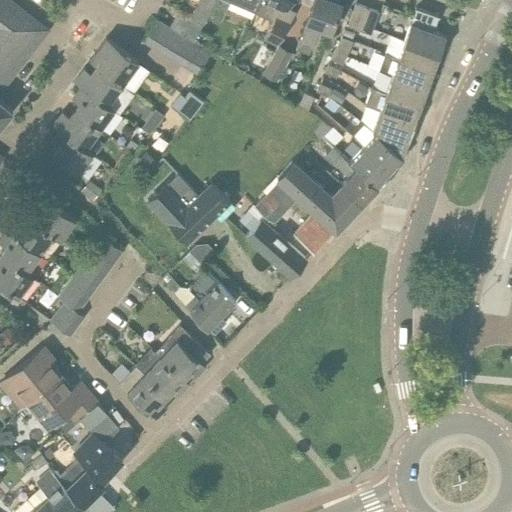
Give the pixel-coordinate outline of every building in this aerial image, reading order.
[(0,0),(0,88),(16,67),(7,59),(36,22),(7,0),(0,0)] [(198,35),(215,0),(199,0),(191,17),(178,10),(169,27),(178,32),(190,38),(195,41),(198,35)] [(255,11),(255,12),(261,0),(228,0),(230,1),(230,0),(249,0),(258,4),(255,11)] [(295,11),(286,7),(289,0),(261,0),(255,12),(273,21),(264,39),(277,46),(279,44),(295,11)] [(318,28),(330,32),(341,3),(338,2),(338,0),(313,0),(300,38),(312,43),(318,28)] [(348,25),(359,29),(367,7),(356,3),(348,25)] [(399,29),(404,9),(386,5),(381,25),(399,29)] [(359,29),(371,33),(379,11),(367,7),(359,29)] [(446,35),(432,30),(437,16),(414,8),(409,22),(410,22),(404,40),(439,53),(446,35)] [(143,40),(154,47),(167,26),(156,19),(143,40)] [(154,47),(165,54),(178,32),(169,27),(167,26),(154,47)] [(165,54),(175,61),(190,38),(178,32),(165,54)] [(122,84),(126,77),(138,61),(106,38),(94,54),(100,59),(96,65),(122,84)] [(175,61),(186,68),(201,45),(195,41),(190,38),(175,61)] [(398,57),(433,70),(439,53),(404,40),(398,57)] [(279,44),(277,46),(262,73),(277,81),(293,52),(279,44)] [(348,48),(338,44),(334,51),(345,55),(348,48)] [(201,45),(186,68),(197,74),(212,52),(201,45)] [(345,55),(334,51),(331,58),(342,62),(345,55)] [(391,75),(427,87),(433,70),(398,57),(385,53),(379,69),(392,73),(391,75)] [(325,71),(336,76),(339,68),(328,64),(325,71)] [(122,84),(96,65),(91,72),(84,67),(74,81),(81,86),(108,104),(118,111),(132,91),(122,84)] [(385,92),(421,105),(427,87),(391,75),(385,92)] [(316,90),(327,95),(330,87),(320,83),(316,90)] [(107,104),(108,104),(81,86),(72,98),(80,104),(75,110),(100,128),(114,109),(107,104)] [(421,105),(385,92),(373,87),(367,104),(379,109),(415,122),(421,105)] [(346,95),(333,88),(328,96),(341,103),(346,95)] [(189,118),(202,100),(189,90),(184,96),(180,93),(171,105),(189,118)] [(307,108),(313,96),(304,92),(298,104),(307,108)] [(0,98),(0,160),(2,158),(0,156),(0,123),(11,110),(11,107),(0,98)] [(400,155),(401,154),(404,151),(415,122),(379,109),(371,129),(375,132),(376,132),(400,155)] [(86,147),(100,128),(75,110),(69,116),(62,111),(53,124),(59,129),(60,129),(86,147)] [(149,134),(156,125),(148,118),(141,128),(149,134)] [(320,138),(331,126),(322,120),(314,132),(320,138)] [(323,135),(328,140),(333,145),(342,136),(332,126),(323,135)] [(85,148),(86,147),(60,129),(59,129),(50,142),(57,147),(52,153),(78,172),(89,156),(92,153),(85,148)] [(364,146),(391,171),(404,157),(401,154),(400,155),(376,132),(375,132),(364,146)] [(138,145),(131,140),(126,147),(133,152),(138,145)] [(348,175),(342,182),(363,201),(378,185),(357,167),(356,168),(349,162),(350,161),(333,146),(325,155),(348,175)] [(350,161),(349,162),(356,168),(357,167),(378,185),(391,171),(364,146),(350,161)] [(135,164),(149,175),(160,160),(146,150),(135,164)] [(292,159),(276,177),(278,180),(279,179),(298,195),(314,209),(334,227),(337,230),(363,201),(342,182),(341,183),(340,182),(331,193),(292,159)] [(279,179),(278,180),(256,205),(275,221),(298,195),(279,179)] [(99,187),(89,180),(81,191),(91,198),(99,187)] [(214,212),(213,213),(220,220),(235,206),(210,180),(196,193),(199,196),(214,212)] [(188,201),(181,193),(160,212),(186,240),(213,213),(214,212),(199,196),(196,193),(188,201)] [(54,233),(57,229),(69,213),(43,194),(33,208),(40,213),(36,219),(54,233)] [(334,227),(314,209),(294,232),(314,250),(334,227)] [(40,252),(54,233),(36,219),(29,214),(24,220),(17,215),(8,228),(40,252)] [(261,218),(246,235),(290,275),(305,258),(261,218)] [(0,253),(25,272),(26,271),(40,252),(8,228),(0,238),(0,242),(5,246),(0,252),(0,253)] [(93,247),(114,262),(123,249),(103,234),(93,247)] [(106,271),(114,262),(93,247),(86,256),(106,271)] [(0,282),(18,296),(30,280),(32,276),(25,272),(0,253),(0,282)] [(99,281),(106,271),(86,256),(79,267),(99,281)] [(92,291),(99,281),(79,267),(72,276),(92,291)] [(218,281),(206,271),(195,281),(186,290),(199,302),(188,313),(207,329),(235,300),(218,281)] [(168,273),(163,277),(182,300),(187,295),(168,273)] [(85,300),(92,291),(72,276),(65,285),(85,300)] [(78,310),(85,300),(65,285),(58,295),(64,300),(78,310)] [(57,309),(77,324),(84,315),(78,310),(64,300),(57,309)] [(70,334),(77,324),(57,309),(50,319),(70,334)] [(159,354),(183,377),(188,372),(195,377),(206,366),(201,361),(210,353),(180,324),(166,339),(170,343),(159,354)] [(0,332),(0,339),(6,347),(17,338),(8,326),(0,332)] [(25,402),(26,403),(61,374),(49,360),(55,356),(46,345),(0,382),(0,384),(19,407),(25,402)] [(143,371),(143,372),(166,394),(172,389),(178,395),(189,383),(183,377),(159,354),(143,371)] [(143,371),(136,365),(119,383),(156,418),(167,406),(161,401),(166,394),(143,372),(143,371)] [(73,420),(78,416),(97,401),(89,391),(84,395),(76,385),(72,388),(61,374),(26,403),(47,428),(66,412),(73,420)] [(78,416),(89,429),(108,414),(97,401),(78,416)] [(89,469),(101,482),(122,457),(93,432),(74,454),(79,459),(85,465),(89,469)] [(34,452),(30,446),(20,445),(15,449),(23,460),(34,452)] [(49,447),(42,452),(48,460),(55,455),(49,447)] [(34,468),(46,461),(41,453),(29,461),(34,468)] [(57,472),(54,474),(65,486),(83,505),(104,484),(103,483),(102,483),(101,482),(89,469),(85,465),(79,459),(61,477),(57,472)] [(49,468),(36,481),(41,487),(14,510),(16,511),(75,511),(83,505),(65,486),(54,474),(49,468)]
